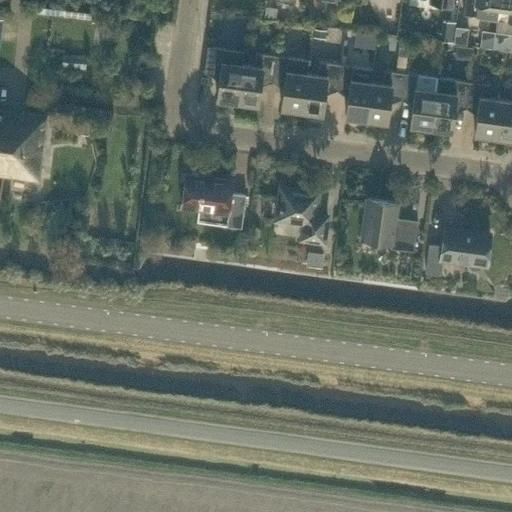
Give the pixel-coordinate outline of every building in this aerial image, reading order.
[(496,18),(497,7),(498,0),(464,0),(462,13),(496,18)] [(511,0),(498,0),(497,7),(509,9),(507,19),(511,20),(511,0)] [(274,17),(275,9),(264,8),(263,16),(274,17)] [(453,42),(455,26),(456,22),(442,20),(439,40),(453,42)] [(455,26),(453,42),(466,44),(468,28),(455,26)] [(326,30),(314,28),(312,36),(325,38),(326,30)] [(494,31),(481,29),(480,46),(492,47),(494,31)] [(376,33),(355,30),(353,44),(374,47),(376,33)] [(511,34),(494,31),(492,47),(511,50),(511,34)] [(230,61),(232,48),(207,45),(204,69),(219,71),(216,98),(222,99),(224,102),(231,103),(233,100),(236,101),(241,63),(230,61)] [(472,47),(456,45),(455,57),(471,59),(472,47)] [(272,78),(276,54),(255,51),(253,65),(241,63),(236,101),(257,104),(261,76),(272,78)] [(276,54),(272,78),(284,80),(283,88),(280,107),(301,110),(306,72),(308,59),(276,54)] [(337,87),(340,63),(319,60),(317,73),(306,72),(301,110),(321,112),(325,85),(337,87)] [(359,79),(361,66),(340,63),(337,87),(348,88),(345,116),(365,118),(371,80),(359,79)] [(401,96),(405,72),(384,69),(382,82),(371,80),(365,118),(386,121),(390,94),(401,96)] [(430,127),(434,94),(437,76),(405,72),(401,96),(413,97),(409,124),(430,127)] [(466,104),(469,81),(437,76),(434,94),(430,127),(450,130),(454,103),(466,104)] [(488,96),(490,83),(469,81),(466,104),(477,106),(474,133),(494,136),(500,98),(488,96)] [(511,93),(511,100),(500,98),(494,136),(511,138),(511,93)] [(0,107),(0,174),(37,180),(46,114),(0,107)] [(142,124),(122,122),(119,153),(138,156),(142,124)] [(231,191),(233,179),(185,173),(180,206),(228,213),(226,225),(241,227),(245,193),(231,191)] [(315,212),(318,191),(280,185),(275,218),(302,222),(300,237),(323,241),(327,214),(315,212)] [(395,218),(397,201),(367,197),(361,238),(390,242),(390,247),(413,250),(417,219),(403,217),(402,219),(395,218)] [(485,264),(490,232),(444,226),(442,245),(429,243),(425,271),(438,273),(440,258),(467,262),(467,266),(469,269),(477,270),(480,268),(480,264),(485,264)] [(320,264),(322,252),(308,251),(306,262),(320,264)]
